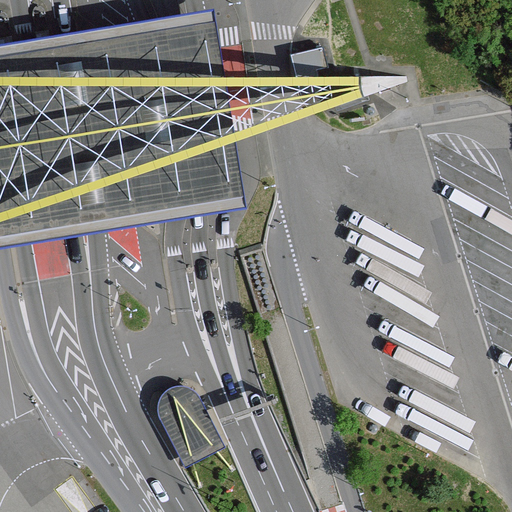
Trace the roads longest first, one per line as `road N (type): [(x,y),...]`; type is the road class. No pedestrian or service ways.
road 1 (motorway): [(246,422),(226,261),(228,196),(194,0)]
road 2 (motorway): [(0,122),(51,365),(82,430),(160,499)]
road 3 (motorway): [(217,371),(187,322),(155,48),(136,0)]
road 4 (motorway): [(217,371),(191,133),(162,0)]
road 5 (motorway): [(19,0),(23,30),(47,79),(84,308),(100,353)]
road 6 (motorway): [(61,0),(93,202),(100,353)]
road 7 (motorway): [(100,353),(160,499)]
